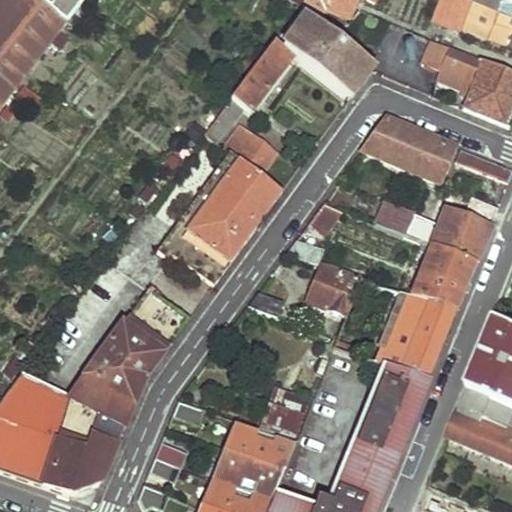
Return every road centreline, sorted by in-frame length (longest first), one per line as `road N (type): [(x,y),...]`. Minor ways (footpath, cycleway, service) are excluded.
road 1 (residential): [(112,511),(164,383),(373,100),(511,159)]
road 2 (residential): [(397,511),(511,230)]
